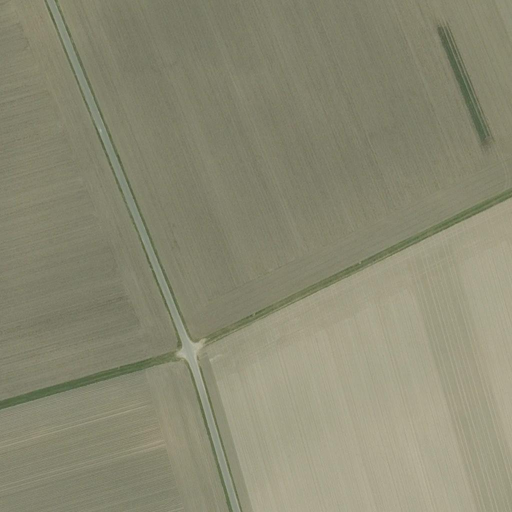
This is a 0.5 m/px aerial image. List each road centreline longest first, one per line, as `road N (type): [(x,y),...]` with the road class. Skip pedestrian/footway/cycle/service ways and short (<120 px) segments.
road 1 (track): [(0,407),(190,351),(511,195)]
road 2 (unclassified): [(236,511),(190,351),(50,0)]
